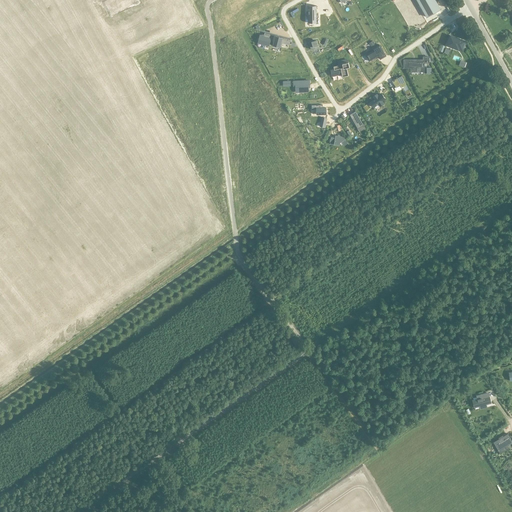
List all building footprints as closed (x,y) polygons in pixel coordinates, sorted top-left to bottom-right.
[(441,9),(435,0),(416,0),(427,17),(441,9)] [(260,35),(258,43),(269,46),(271,38),(273,39),(273,40),(274,41),(273,45),(281,47),(282,43),(289,45),(291,40),(265,33),(264,36),(260,35)] [(453,38),(453,40),(450,39),(448,44),(449,45),(458,48),(459,46),(462,48),(463,48),(465,42),(461,41),(461,40),(460,40),(457,39),(453,38)] [(316,40),(309,42),(310,44),(309,44),(311,50),(316,48),(318,47),(316,40)] [(366,55),(369,61),(371,60),(372,60),(373,60),(374,60),(374,59),(375,59),(375,58),(378,56),(380,59),(386,56),(379,45),(372,49),(373,51),(366,55)] [(416,62),(412,62),(412,60),(404,60),(404,68),(411,68),(411,72),(417,72),(417,68),(424,68),(424,62),(429,62),(429,57),(423,57),(423,60),(416,60),(416,62)] [(334,69),(331,70),(332,76),(342,74),(343,77),(348,75),(347,67),(350,67),(348,62),(347,62),(347,59),(337,61),(338,65),(334,66),(334,69)] [(396,87),(400,84),(402,87),(406,85),(402,76),(392,81),(396,87)] [(309,80),(294,81),(294,87),(296,87),(296,92),(308,91),(308,87),(309,87),(309,80)] [(382,94),(378,96),(377,94),(373,96),(375,99),(370,102),(373,107),(378,104),(380,106),(384,104),(382,101),(385,99),(382,94)] [(323,104),(312,105),(312,109),(316,109),(317,114),(326,114),(326,113),(327,113),(327,110),(326,110),(326,107),(324,107),(323,107),(323,104)] [(356,111),(350,114),(357,128),(364,125),(356,111)] [(331,137),(330,142),(339,144),(339,143),(341,141),(343,145),(347,142),(343,137),(336,136),(335,138),(331,137)] [(477,396),(478,399),(473,401),(475,407),(480,406),(480,408),(485,407),(484,404),(491,403),(488,393),(477,396)] [(511,440),(508,434),(494,441),(500,450),(511,443),(511,440)]
